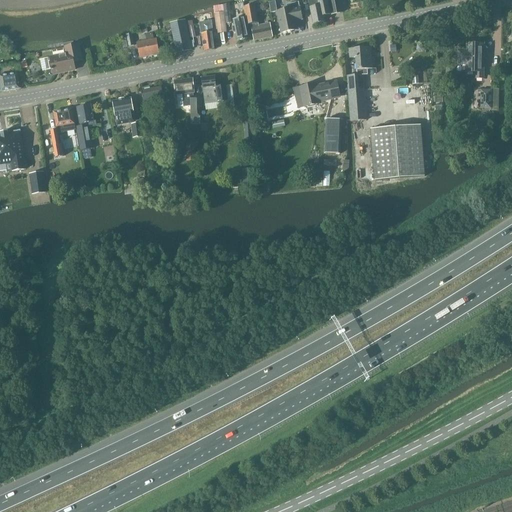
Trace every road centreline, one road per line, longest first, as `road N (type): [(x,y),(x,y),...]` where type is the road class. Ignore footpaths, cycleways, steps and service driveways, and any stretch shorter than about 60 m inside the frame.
road 1 (motorway): [(511,233),(296,360),(0,504)]
road 2 (tertiary): [(0,99),(491,0)]
road 3 (motorway): [(113,494),(232,434),(511,268)]
road 4 (secondary): [(282,511),(511,397)]
